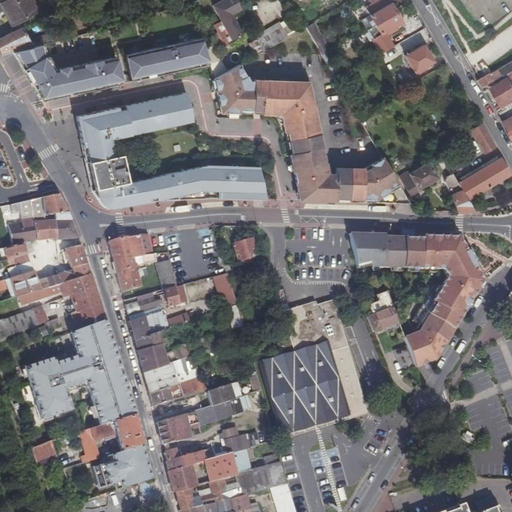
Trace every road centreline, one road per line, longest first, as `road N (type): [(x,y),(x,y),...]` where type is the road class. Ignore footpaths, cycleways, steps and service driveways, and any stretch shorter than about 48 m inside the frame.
road 1 (tertiary): [(511,226),(219,214),(88,227)]
road 2 (residential): [(88,227),(170,511)]
road 3 (residential): [(355,511),(511,271)]
road 4 (residential): [(511,160),(416,0)]
road 5 (tertiary): [(88,227),(47,152),(14,112),(2,109)]
